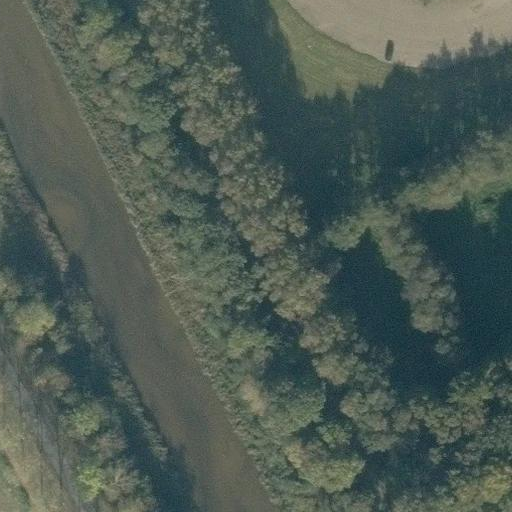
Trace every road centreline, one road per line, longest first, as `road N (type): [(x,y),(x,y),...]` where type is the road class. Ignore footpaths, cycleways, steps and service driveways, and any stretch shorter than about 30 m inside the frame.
road 1 (unclassified): [(380,511),(139,34),(131,0)]
road 2 (unclassified): [(314,0),(378,37),(422,40),(465,30),(511,0)]
road 3 (unclassified): [(82,511),(0,368)]
